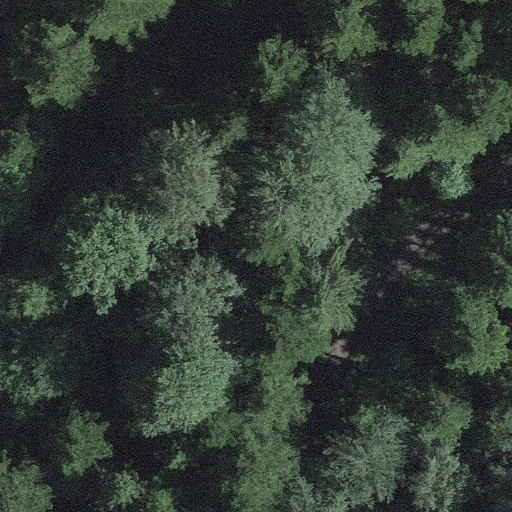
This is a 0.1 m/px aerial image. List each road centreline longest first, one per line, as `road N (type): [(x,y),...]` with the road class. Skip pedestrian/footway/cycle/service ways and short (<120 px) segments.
road 1 (unclassified): [(242,511),(373,306),(447,220),(511,167)]
road 2 (track): [(173,0),(0,192)]
